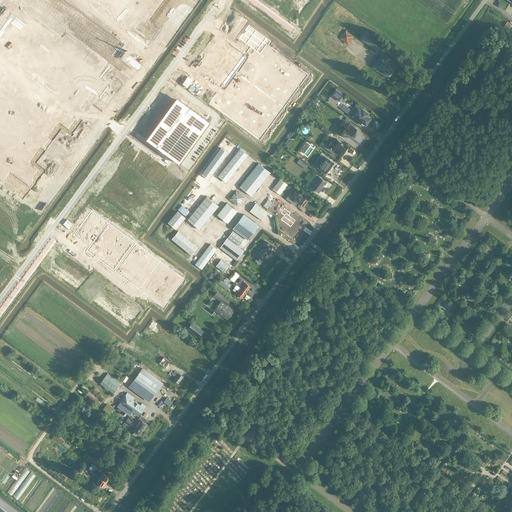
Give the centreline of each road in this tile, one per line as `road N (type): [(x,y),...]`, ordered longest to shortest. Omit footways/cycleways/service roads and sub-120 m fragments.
road 1 (unclassified): [(110,511),(485,0)]
road 2 (unclassified): [(214,10),(0,300)]
road 3 (track): [(98,511),(29,457),(100,352)]
